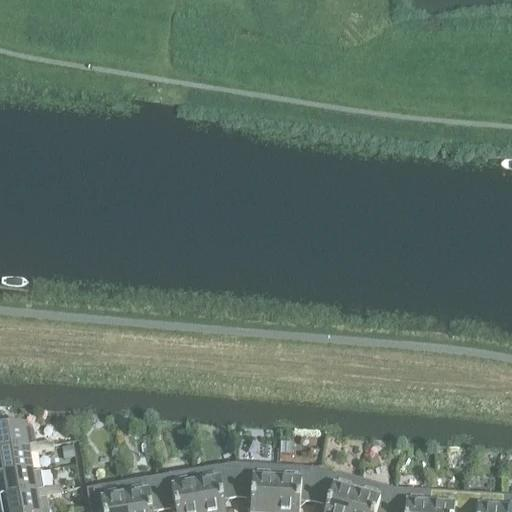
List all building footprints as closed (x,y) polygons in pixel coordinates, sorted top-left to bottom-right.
[(0,457),(29,452),(29,456),(41,454),(40,445),(36,446),(34,435),(34,433),(33,432),(32,431),(30,430),(29,430),(28,429),(26,429),(25,429),(14,431),(12,424),(0,425),(0,457)] [(52,443),(40,445),(41,454),(54,451),(52,443)] [(74,448),(63,450),(65,462),(76,460),(74,448)] [(0,457),(0,480),(33,475),(29,456),(29,452),(0,457)] [(237,501),(238,501),(236,466),(235,466),(194,473),(200,511),(225,511),(224,503),(237,501)] [(251,511),(275,511),(278,468),(258,467),(236,466),(238,501),(252,502),(251,511)] [(313,505),(314,506),(320,471),(319,471),(278,468),(275,511),(299,511),(300,505),(313,505)] [(326,511),(352,511),(361,482),(320,471),(314,506),(327,509),(326,511)] [(175,511),(200,511),(194,473),(158,479),(163,511),(172,511),(176,511),(175,511)] [(0,480),(0,503),(36,497),(37,501),(47,499),(49,499),(48,491),(44,491),(41,474),(33,475),(0,480)] [(163,511),(158,479),(123,485),(127,511),(163,511)] [(392,511),(396,491),(361,482),(352,511),(392,511)] [(127,511),(123,485),(87,491),(90,511),(127,511)] [(48,491),(49,499),(62,497),(60,489),(48,491)] [(430,511),(431,494),(397,492),(396,491),(392,511),(430,511)] [(466,511),(467,496),(431,494),(430,511),(466,511)] [(502,511),(503,498),(467,496),(466,511),(502,511)] [(0,503),(0,505),(1,511),(49,511),(47,499),(37,501),(36,497),(0,503)] [(511,511),(511,498),(503,498),(502,511),(511,511)]
